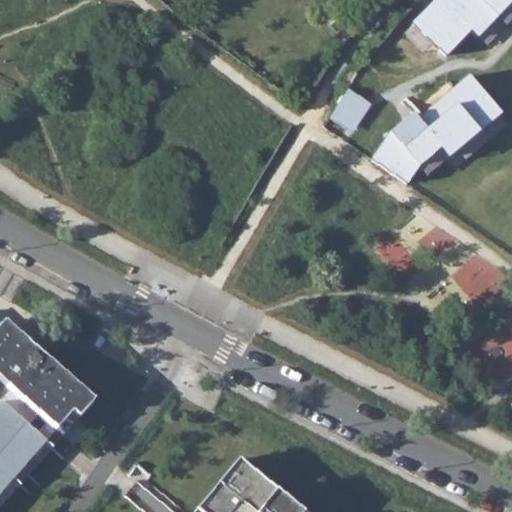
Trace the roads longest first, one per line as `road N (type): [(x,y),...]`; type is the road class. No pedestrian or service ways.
road 1 (residential): [(196,332),(511,496)]
road 2 (residential): [(0,220),(196,332)]
road 3 (residential): [(196,332),(79,511)]
